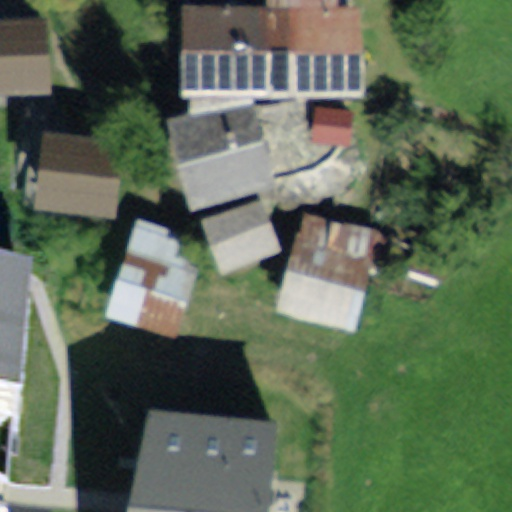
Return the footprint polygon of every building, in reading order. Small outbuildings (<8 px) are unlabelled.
[(357,14),(173,21),(176,114),(360,107),(357,14)] [(53,25),(0,24),(0,109),(53,110),(53,25)] [(254,118),(161,141),(182,222),(274,199),(254,118)] [(124,150),(41,138),(29,216),(112,228),(124,150)] [(260,213),(200,233),(217,284),(277,264),(260,213)] [(190,243),(135,226),(104,325),(159,342),(190,243)] [(370,268),(294,247),(274,319),(351,340),(370,268)] [(16,282),(0,280),(0,423),(11,423),(16,282)] [(289,511),(296,418),(155,408),(135,506),(134,511),(289,511)]
